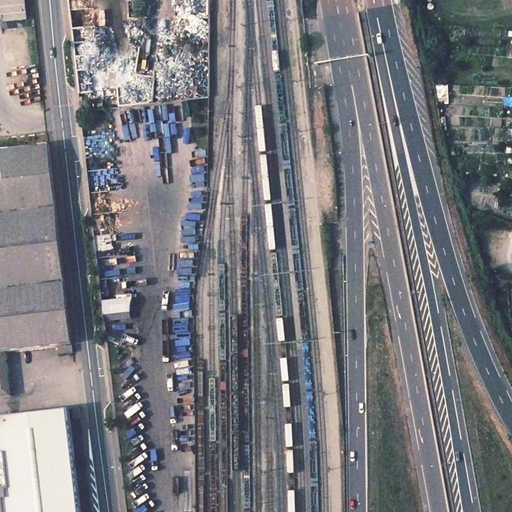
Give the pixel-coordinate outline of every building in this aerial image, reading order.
[(25,0),(0,0),(0,18),(28,15),(25,0)] [(50,139),(0,144),(0,390),(14,389),(9,344),(74,337),(50,139)] [(102,298),(104,321),(132,319),(130,297),(102,298)] [(60,348),(74,346),(73,339),(59,341),(60,348)] [(82,511),(70,403),(0,412),(0,450),(7,450),(11,486),(8,486),(9,494),(4,495),(6,511),(82,511)]
